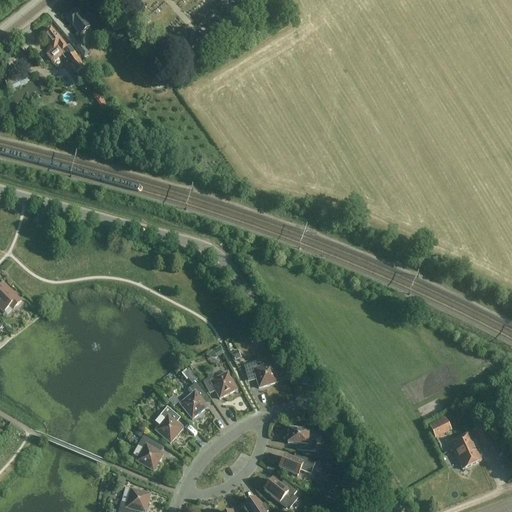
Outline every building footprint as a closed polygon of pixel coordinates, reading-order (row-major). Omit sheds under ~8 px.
[(66,17),(80,35),(89,28),(75,10),(66,17)] [(106,25),(101,29),(110,40),(115,36),(106,25)] [(49,43),(54,49),(46,56),(52,64),(62,57),(64,60),(64,61),(74,76),(86,68),(75,54),(69,46),(67,48),(57,37),(56,37),(49,29),(43,34),(50,43),(49,43)] [(195,42),(198,46),(201,43),(204,46),(208,42),(205,39),(209,36),(205,32),(202,35),(199,32),(195,36),(198,39),(195,42)] [(14,77),(4,82),(9,92),(32,81),(29,75),(16,81),(14,77)] [(71,90),(83,80),(79,75),(67,85),(71,90)] [(86,91),(95,85),(90,78),(81,84),(86,91)] [(111,109),(98,91),(92,95),(104,113),(111,109)] [(21,111),(13,109),(11,116),(20,118),(21,111)] [(124,118),(131,129),(137,125),(130,114),(124,118)] [(0,309),(3,313),(9,308),(12,311),(16,307),(21,302),(3,285),(0,287),(0,309)] [(213,352),(216,359),(223,356),(220,349),(213,352)] [(235,361),(241,358),(237,351),(231,354),(235,361)] [(256,363),(244,367),(248,381),(256,379),(259,389),(278,384),(272,364),(258,369),(256,363)] [(208,379),(203,382),(209,393),(214,390),(219,400),(237,391),(228,373),(214,380),(211,375),(207,377),(208,379)] [(196,384),(187,391),(191,396),(179,405),(192,421),(208,408),(201,400),(205,396),(196,384)] [(178,404),(174,398),(168,403),(173,408),(178,404)] [(481,398),(468,405),(477,422),(490,416),(481,398)] [(165,420),(155,432),(170,445),(183,430),(175,422),(179,418),(167,408),(160,416),(165,420)] [(428,425),(433,436),(435,440),(451,432),(450,429),(445,418),(439,420),(428,425)] [(195,426),(191,429),(196,436),(200,433),(195,426)] [(473,432),(478,443),(488,438),(483,427),(473,432)] [(294,431),(289,431),(287,445),(298,446),(298,452),(315,453),(316,442),(308,442),(309,433),(303,432),(304,430),(294,429),(294,431)] [(480,462),(468,435),(450,444),(462,470),(480,462)] [(138,459),(136,463),(153,473),(163,455),(153,450),(156,444),(143,437),(138,447),(143,450),(138,459)] [(279,470),(297,478),(300,471),(310,475),(315,464),(297,456),(294,462),(284,457),(279,470)] [(329,472),(333,464),(325,461),(322,469),(329,472)] [(264,492),(288,511),(297,500),(293,497),(296,493),(285,483),(281,488),(272,481),(264,492)] [(127,505),(121,503),(118,511),(134,511),(135,511),(145,511),(150,495),(131,490),(127,505)] [(255,500),(243,508),(246,511),(269,511),(266,506),(261,509),(255,500)]
